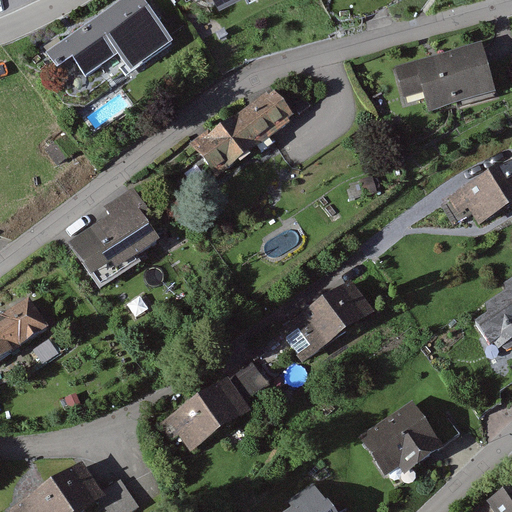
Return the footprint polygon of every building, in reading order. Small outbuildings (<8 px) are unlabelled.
[(177,47),(143,0),(136,0),(54,58),(64,72),(78,62),(91,81),(124,58),(137,75),(177,47)] [(212,0),(219,12),(241,0),(212,0)] [(499,100),(487,51),(400,72),(408,106),(428,101),(432,117),(499,100)] [(299,126),(278,97),(199,153),(220,183),(299,126)] [(81,157),(68,141),(51,154),(65,170),(81,157)] [(511,166),(448,203),(459,222),(468,217),(480,236),(511,217),(511,166)] [(116,283),(160,253),(137,221),(146,215),(133,196),(104,216),(110,224),(67,252),(93,290),(111,277),(116,283)] [(379,320),(357,288),(287,336),(308,368),(379,320)] [(511,288),(506,292),(509,296),(491,309),(493,318),(481,325),(503,357),(511,351),(511,288)] [(24,304),(14,289),(0,298),(0,301),(8,314),(24,304)] [(0,372),(54,339),(33,305),(0,325),(0,372)] [(278,392),(263,369),(173,427),(195,461),(259,419),(252,408),(278,392)] [(446,454),(416,409),(365,442),(394,487),(446,454)] [(105,501),(88,474),(27,511),(105,511),(107,511),(140,511),(125,488),(105,501)] [(337,511),(329,498),(326,500),(314,483),(288,501),(292,506),(282,511),(337,511)] [(511,511),(511,494),(493,507),(495,511),(511,511)]
